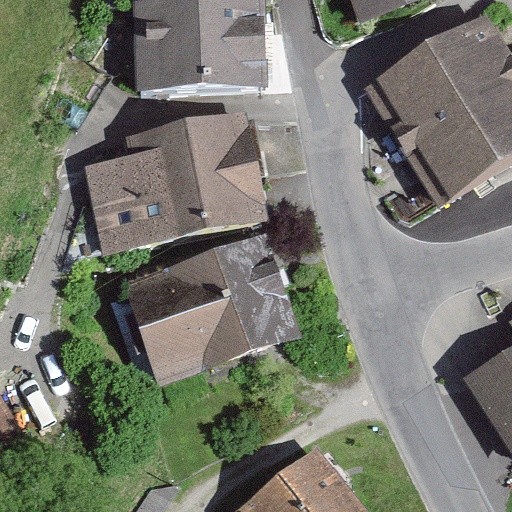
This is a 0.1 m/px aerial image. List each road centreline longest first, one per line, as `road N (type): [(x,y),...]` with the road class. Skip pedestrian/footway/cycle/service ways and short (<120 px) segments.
road 1 (tertiary): [(461,511),(375,300)]
road 2 (tertiary): [(375,300),(320,93)]
road 3 (residential): [(478,0),(320,93)]
road 4 (residential): [(375,300),(511,256)]
